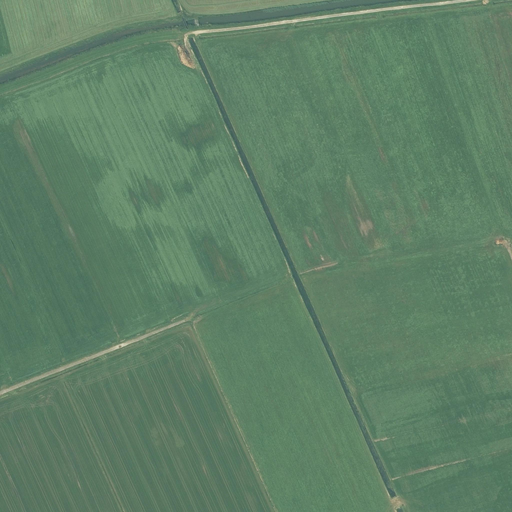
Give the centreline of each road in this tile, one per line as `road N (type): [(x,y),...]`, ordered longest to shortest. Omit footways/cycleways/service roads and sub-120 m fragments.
road 1 (track): [(459,0),(189,33),(188,46)]
road 2 (track): [(0,393),(182,321)]
